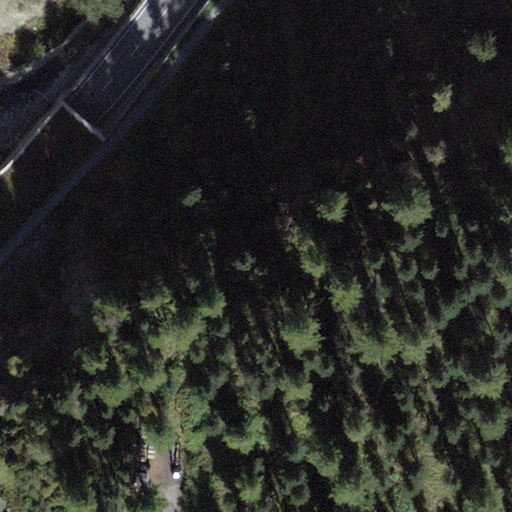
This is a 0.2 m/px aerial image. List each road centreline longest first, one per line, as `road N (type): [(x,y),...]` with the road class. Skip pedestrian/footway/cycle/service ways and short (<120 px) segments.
road 1 (track): [(0,260),(226,0)]
road 2 (primary): [(176,0),(0,208)]
